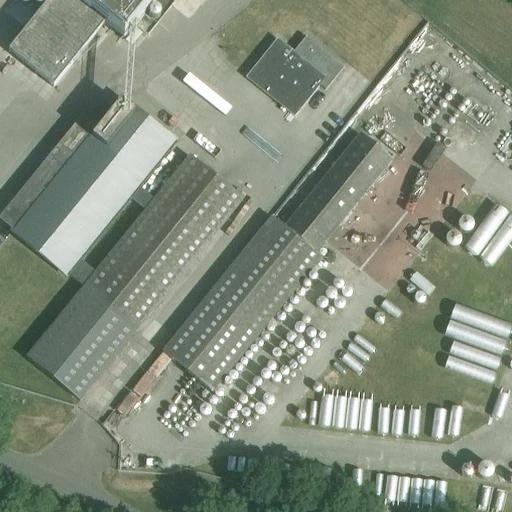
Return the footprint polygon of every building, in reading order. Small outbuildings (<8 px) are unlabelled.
[(52,0),(9,55),(54,91),(106,26),(124,41),(156,0),(52,0)] [(246,79),(294,118),(320,87),(325,91),(344,68),(307,38),(294,54),(277,40),(246,79)] [(81,260),(131,198),(139,189),(138,189),(174,145),(120,101),(13,232),(68,277),(68,276),(81,260)] [(162,354),(212,394),(322,259),(317,255),(392,161),(396,156),(370,134),(365,140),(360,136),(285,229),(272,218),(162,354)] [(404,172),(414,179),(428,160),(418,153),(404,172)] [(26,360),(79,403),(243,200),(190,157),(154,201),(139,189),(131,198),(147,211),(97,272),(81,260),(68,276),(84,289),(26,360)] [(425,348),(416,364),(439,376),(445,366),(455,371),(458,366),(425,348)] [(503,388),(511,380),(511,378),(502,366),(492,374),(503,388)] [(123,413),(134,422),(150,402),(139,393),(123,413)] [(336,393),(332,407),(344,410),(347,395),(336,393)] [(414,408),(409,430),(434,436),(441,404),(429,401),(427,411),(414,408)] [(328,424),(341,428),(345,416),(331,412),(328,424)]
